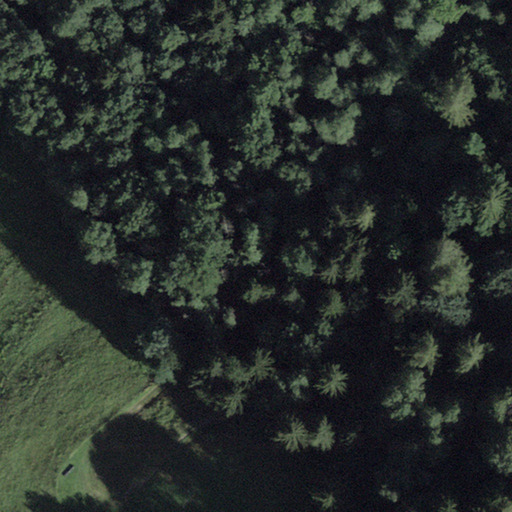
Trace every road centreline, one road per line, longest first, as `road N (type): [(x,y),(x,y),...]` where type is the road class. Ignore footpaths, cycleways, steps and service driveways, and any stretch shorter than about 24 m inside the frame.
road 1 (track): [(511,187),(390,287),(317,364),(190,426),(147,474),(104,461),(106,446),(170,393),(200,355),(246,289),(275,227),(392,125),(465,0)]
road 2 (track): [(333,511),(368,475),(395,397),(466,319),(511,240)]
